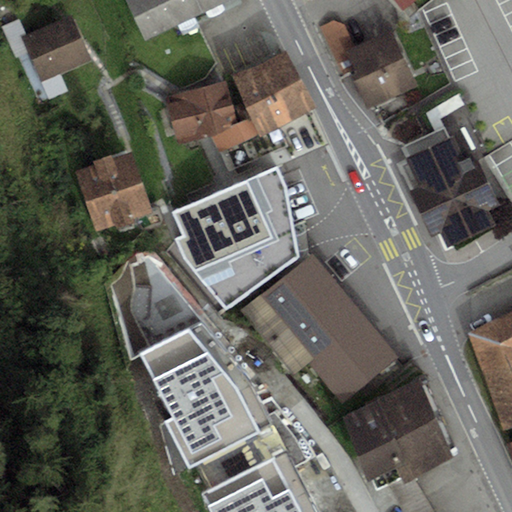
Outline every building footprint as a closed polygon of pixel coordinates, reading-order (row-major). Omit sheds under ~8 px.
[(124,0),(146,43),(236,0),(124,0)] [(419,0),(392,0),(403,13),(419,0)] [(71,18),(21,38),(40,84),(89,64),(71,18)] [(341,54),(354,49),(343,24),(335,21),(321,27),(344,75),(349,72),(341,54)] [(417,88),(392,31),(354,49),(341,54),(349,72),(367,111),(417,88)] [(315,107),(286,52),(231,80),(260,135),(315,107)] [(260,135),(231,80),(165,97),(177,146),(212,138),(219,153),(260,135)] [(425,136),(405,146),(411,159),(406,162),(420,189),(410,194),(433,240),(441,236),(448,251),(496,227),(490,214),(500,209),(478,164),(473,154),(464,159),(454,140),(451,141),(444,127),(425,136)] [(134,155),(114,161),(112,156),(94,162),(96,166),(76,173),(95,233),(115,227),(117,232),(136,226),(135,222),(153,216),(134,155)] [(278,169),(172,213),(185,238),(176,242),(184,260),(225,310),(297,259),(285,186),(278,169)] [(339,288),(313,256),(242,313),(295,378),(310,366),(343,407),(399,363),(365,321),(344,295),(339,288)] [(511,314),(468,336),(503,433),(511,430),(511,314)] [(189,332),(141,354),(174,420),(166,422),(190,469),(258,435),(238,392),(189,332)] [(417,381),(378,399),(415,479),(454,461),(417,381)] [(389,485),(402,479),(405,484),(415,479),(378,399),(367,404),(343,415),(338,418),(368,482),(373,480),(378,490),(389,485)] [(316,511),(286,453),(201,495),(209,511),(316,511)] [(433,511),(415,479),(405,484),(402,479),(389,485),(401,511),(433,511)]
